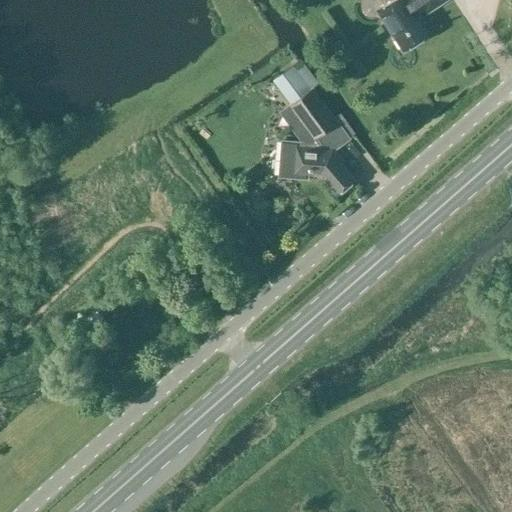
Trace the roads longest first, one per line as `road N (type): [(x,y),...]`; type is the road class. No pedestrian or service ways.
road 1 (unclassified): [(25,511),(511,84)]
road 2 (primary): [(92,511),(511,146)]
